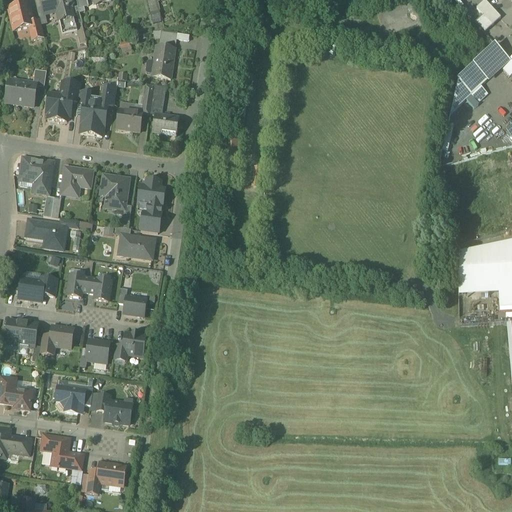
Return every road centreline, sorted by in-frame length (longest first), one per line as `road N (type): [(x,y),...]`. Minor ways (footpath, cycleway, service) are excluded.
road 1 (residential): [(0,147),(182,172)]
road 2 (residential): [(207,0),(182,172)]
road 3 (residential): [(182,172),(162,311)]
